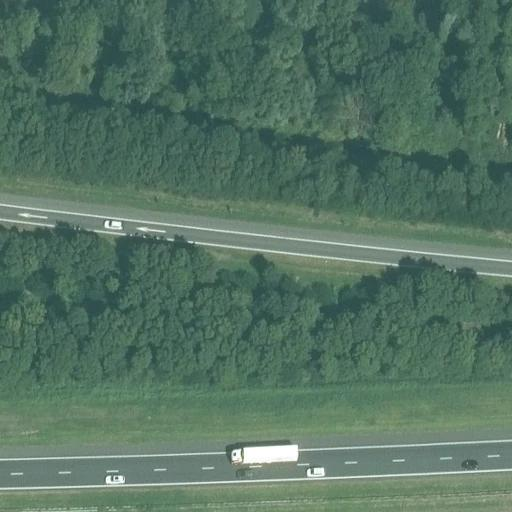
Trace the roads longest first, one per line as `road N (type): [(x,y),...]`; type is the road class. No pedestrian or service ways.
road 1 (motorway): [(511,269),(0,213)]
road 2 (motorway): [(511,459),(0,476)]
